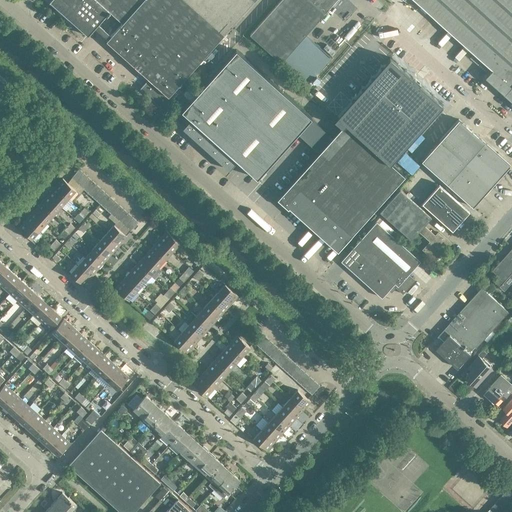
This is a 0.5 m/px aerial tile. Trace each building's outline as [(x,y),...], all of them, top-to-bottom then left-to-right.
[(50,0),(49,2),(87,36),(106,15),(107,16),(110,12),(123,23),(107,41),(149,79),(141,88),(164,109),(176,96),(178,98),(189,87),(183,81),(255,0),(50,0)] [(281,0),(250,35),(281,63),(306,85),(331,57),(306,34),(336,0),(281,0)] [(511,0),(414,0),(492,70),(485,77),(504,95),(511,101),(511,0)] [(237,50),(182,110),(204,130),(196,139),(212,153),(274,84),(237,50)] [(338,249),(339,247),(404,176),(390,163),(442,104),(390,58),(388,60),(388,64),(381,64),(381,68),(378,71),(378,74),(371,75),(371,79),(369,81),(369,85),(361,85),(362,89),(359,92),(359,95),(352,96),(352,100),(350,102),(350,106),(342,106),(342,110),(335,119),(343,127),(298,177),(294,177),(294,181),(280,197),(338,249)] [(274,84),(212,153),(227,167),(235,158),(257,178),(312,118),(274,84)] [(510,165),(464,124),(459,119),(421,161),(473,207),(510,165)] [(414,172),(421,164),(410,156),(408,158),(406,156),(401,162),(414,172)] [(79,169),(71,178),(76,182),(84,173),(79,169)] [(76,182),(80,186),(88,177),(84,173),(76,182)] [(80,186),(85,190),(93,181),(88,177),(80,186)] [(63,178),(55,186),(68,198),(76,190),(63,178)] [(85,190),(89,194),(97,185),(93,181),(85,190)] [(89,194),(94,198),(102,189),(97,185),(89,194)] [(452,229),(468,211),(439,185),(422,203),(452,229)] [(68,198),(55,186),(48,194),(61,206),(68,198)] [(94,198),(98,202),(106,193),(102,189),(94,198)] [(435,235),(424,225),(431,217),(400,189),(380,211),(411,240),(419,232),(430,241),(423,249),(435,260),(447,246),(443,243),(446,239),(438,232),(435,235)] [(98,202),(103,206),(111,197),(106,193),(98,202)] [(61,206),(48,194),(41,203),(54,214),(61,206)] [(103,206),(107,210),(115,201),(111,197),(103,206)] [(107,210),(112,214),(120,205),(115,201),(107,210)] [(54,214),(41,203),(33,211),(46,222),(54,214)] [(112,214),(116,218),(124,210),(120,205),(112,214)] [(116,218),(121,223),(129,214),(124,210),(116,218)] [(46,222),(33,211),(26,219),(39,231),(46,222)] [(121,223),(125,227),(133,218),(129,214),(121,223)] [(125,227),(130,231),(138,222),(133,218),(125,227)] [(39,231),(26,219),(19,227),(32,239),(39,231)] [(376,221),(347,254),(341,261),(381,297),(393,285),(402,294),(415,280),(408,274),(420,260),(376,221)] [(114,224),(107,232),(120,244),(127,236),(114,224)] [(159,239),(172,251),(180,243),(167,231),(159,239)] [(120,244),(107,232),(99,241),(112,252),(120,244)] [(159,239),(152,247),(165,259),(172,251),(159,239)] [(99,241),(92,249),(105,260),(112,252),(99,241)] [(152,247),(145,255),(158,267),(165,259),(152,247)] [(511,248),(492,270),(498,276),(494,281),(505,291),(511,282),(511,248)] [(92,249),(85,257),(98,269),(105,260),(92,249)] [(145,255),(137,263),(150,275),(158,267),(145,255)] [(85,257),(77,265),(91,277),(98,269),(85,257)] [(137,263),(130,272),(143,283),(150,275),(137,263)] [(5,265),(0,270),(0,284),(1,285),(13,273),(5,265)] [(91,277),(77,265),(70,273),(83,285),(91,277)] [(130,272),(123,280),(136,291),(143,283),(130,272)] [(13,273),(1,285),(9,293),(21,280),(13,273)] [(21,280),(9,293),(17,300),(29,287),(21,280)] [(136,291),(123,280),(116,288),(128,299),(136,291)] [(238,295),(225,284),(218,292),(231,303),(238,295)] [(29,287),(17,300),(25,307),(37,294),(29,287)] [(450,323),(451,324),(456,329),(452,334),(451,334),(438,348),(459,368),(472,353),(470,351),(475,346),(477,348),(509,312),(482,287),(450,323)] [(231,303),(218,292),(211,300),(223,312),(231,303)] [(37,294),(25,307),(33,315),(45,302),(37,294)] [(223,312),(211,300),(203,308),(216,320),(223,312)] [(45,302),(33,315),(41,322),(53,309),(45,302)] [(216,320),(203,308),(196,316),(209,328),(216,320)] [(53,309),(41,322),(50,329),(61,316),(53,309)] [(209,328),(196,316),(189,324),(202,336),(209,328)] [(63,318),(52,331),(60,339),(72,326),(63,318)] [(189,324),(181,332),(194,344),(202,336),(189,324)] [(72,326),(60,339),(68,346),(80,333),(72,326)] [(194,344),(181,332),(174,340),(187,352),(194,344)] [(253,341),(258,345),(266,336),(261,332),(253,341)] [(80,333),(68,346),(76,353),(88,340),(80,333)] [(237,335),(230,343),(243,355),(250,347),(237,335)] [(258,345),(262,349),(270,340),(266,336),(258,345)] [(88,340),(76,353),(84,360),(96,347),(88,340)] [(262,349),(267,353),(275,344),(270,340),(262,349)] [(243,355),(230,343),(222,351),(235,363),(243,355)] [(267,353),(271,357),(279,348),(275,344),(267,353)] [(96,347),(84,360),(92,368),(104,355),(96,347)] [(271,357),(276,361),(284,353),(279,348),(271,357)] [(235,363),(222,351),(215,359),(228,371),(235,363)] [(276,361),(280,366),(288,357),(284,353),(276,361)] [(104,355),(92,368),(100,375),(112,362),(104,355)] [(477,385),(494,367),(480,355),(469,367),(472,370),(467,376),(477,385)] [(280,366),(285,370),(293,361),(288,357),(280,366)] [(228,371),(215,359),(208,367),(221,379),(228,371)] [(285,370),(289,374),(297,365),(293,361),(285,370)] [(112,362),(100,375),(108,382),(120,369),(112,362)] [(289,374),(294,378),(302,369),(297,365),(289,374)] [(221,379),(208,367),(201,376),(213,387),(221,379)] [(120,369),(108,382),(117,390),(128,377),(120,369)] [(302,369),(294,378),(298,382),(306,373),(302,369)] [(311,377),(306,373),(298,382),(303,386),(311,377)] [(503,401),(511,390),(511,383),(502,374),(485,393),(496,402),(499,398),(503,401)] [(213,387),(201,376),(193,384),(206,395),(213,387)] [(303,386),(307,390),(315,381),(311,377),(303,386)] [(315,381),(307,390),(312,394),(320,385),(315,381)] [(4,384),(0,388),(0,403),(1,404),(12,391),(4,384)] [(297,389),(290,398),(303,409),(310,401),(297,389)] [(12,391),(1,404),(9,411),(21,398),(12,391)] [(134,409),(143,418),(156,404),(146,395),(134,409)] [(107,397),(96,409),(102,415),(113,403),(107,397)] [(21,398),(9,411),(17,419),(29,406),(21,398)] [(290,398),(283,406),(296,417),(303,409),(290,398)] [(511,399),(504,408),(508,411),(501,419),(508,426),(511,421),(511,399)] [(156,404),(143,418),(153,426),(165,412),(156,404)] [(29,406),(17,419),(25,426),(37,413),(29,406)] [(283,406),(276,414),(288,425),(296,417),(283,406)] [(76,411),(83,417),(87,412),(81,407),(76,411)] [(93,409),(85,418),(91,423),(99,414),(93,409)] [(288,425),(276,414),(271,410),(264,418),(268,422),(281,433),(288,425)] [(165,412),(153,426),(162,434),(175,420),(165,412)] [(37,413),(25,426),(33,433),(45,420),(37,413)] [(45,420),(33,433),(41,440),(53,428),(45,420)] [(175,420),(162,434),(171,443),(184,429),(175,420)] [(268,422),(261,430),(274,442),(281,433),(268,422)] [(53,428),(41,440),(49,448),(61,435),(53,428)] [(115,441),(105,433),(101,429),(68,465),(120,511),(133,511),(160,483),(115,441)] [(105,433),(115,441),(119,437),(109,429),(105,433)] [(193,437),(184,429),(171,443),(181,451),(193,437)] [(261,430),(254,438),(267,450),(274,442),(261,430)] [(61,435),(49,448),(58,455),(69,442),(61,435)] [(130,451),(138,442),(131,436),(123,445),(130,451)] [(203,446),(193,437),(181,451),(190,460),(203,446)] [(130,451),(139,459),(147,450),(138,442),(130,451)] [(212,454),(203,446),(190,460),(200,468),(212,454)] [(221,462),(212,454),(200,468),(209,476),(221,462)] [(149,468),(152,464),(145,458),(142,462),(149,468)] [(231,471),(221,462),(209,476),(213,480),(209,485),(215,490),(231,471)] [(149,468),(154,473),(158,469),(152,464),(149,468)] [(240,479),(231,471),(215,490),(224,498),(240,479)] [(164,474),(160,478),(168,485),(171,481),(164,474)] [(171,481),(168,485),(173,490),(177,486),(171,481)] [(511,492),(508,489),(491,508),(487,511),(504,511),(511,503),(511,492)] [(154,511),(163,502),(165,504),(170,498),(168,496),(171,493),(168,490),(151,509),(154,511)] [(182,491),(179,495),(186,502),(190,498),(182,491)] [(63,492),(54,502),(65,511),(69,511),(77,505),(63,492)] [(190,498),(186,502),(192,507),(195,503),(190,498)] [(178,499),(169,508),(173,511),(192,511),(178,499)] [(65,511),(54,502),(46,511),(65,511)]
